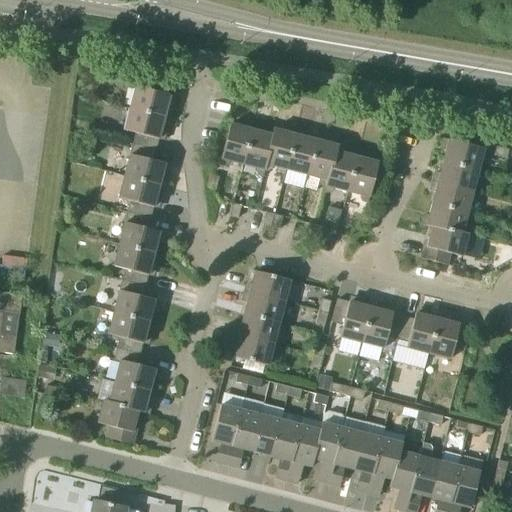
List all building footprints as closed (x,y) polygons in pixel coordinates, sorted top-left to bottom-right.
[(124,79),(124,78),(112,75),(110,83),(122,87),(124,79)] [(129,109),(164,118),(167,107),(173,108),(175,101),(172,97),(135,87),(129,109)] [(161,130),(164,118),(129,109),(123,131),(135,134),(132,144),(155,151),(158,140),(161,140),(165,138),(167,131),(161,130)] [(242,165),(251,130),(230,125),(219,165),(224,167),(228,165),(228,162),(242,165)] [(272,136),(271,136),(251,130),(242,165),(255,169),(254,171),(257,175),(262,176),(264,171),(263,171),(272,136)] [(272,167),(285,171),(295,136),(273,130),(271,136),(272,136),(263,171),(264,171),(267,172),(271,170),(272,167)] [(307,176),(316,141),(295,136),(285,171),(298,174),(297,176),(300,180),(305,182),(307,176)] [(477,171),(483,150),(442,139),(441,146),(443,150),(446,151),(442,162),(477,171)] [(338,147),(316,141),(307,176),(319,179),(318,182),(321,186),(325,187),(326,187),(335,152),(336,152),(338,147)] [(132,144),(124,177),(159,186),(162,174),(167,176),(169,169),(167,165),(153,161),(155,151),(132,144)] [(506,159),(509,150),(496,147),(494,155),(506,159)] [(356,158),(336,152),(335,152),(326,187),(325,187),(323,192),(329,194),(332,192),(333,189),(347,192),(356,158)] [(362,203),(367,204),(378,163),(356,158),(347,192),(359,196),(359,199),(362,203)] [(477,171),(442,162),(440,174),(437,173),(433,176),(431,182),(472,193),(477,171)] [(207,188),(213,190),(215,190),(219,178),(210,175),(207,188)] [(156,198),(159,186),(124,177),(118,199),(130,202),(127,212),(150,219),(153,208),(156,209),(160,206),(161,199),(156,198)] [(472,193),(431,182),(430,188),(432,192),(435,192),(432,204),(467,213),(472,193)] [(238,219),(241,207),(232,204),(229,217),(238,219)] [(432,226),(461,234),(461,233),(467,213),(432,204),(429,216),(423,214),(420,225),(432,227),(432,226)] [(147,229),(150,219),(127,212),(118,245),(153,254),(156,243),(162,244),(164,237),(162,233),(147,229)] [(271,227),(274,215),(266,213),(262,225),(271,227)] [(279,230),(282,217),(274,215),(271,227),(279,230)] [(367,229),(370,217),(365,216),(361,215),(358,227),(367,229)] [(313,238),(316,226),(308,224),(304,236),(313,238)] [(321,241),(324,228),(316,226),(313,238),(321,241)] [(420,259),(447,266),(450,254),(461,257),(467,235),(461,233),(461,234),(432,226),(432,227),(428,242),(424,241),(420,259)] [(150,266),(153,254),(118,245),(113,266),(125,269),(122,281),(145,287),(148,276),(150,277),(154,274),(156,267),(150,266)] [(284,303),(289,281),(255,272),(251,285),(249,284),(245,286),(243,292),(284,303)] [(142,297),(145,287),(122,281),(114,312),(148,321),(150,310),(157,312),(159,305),(156,301),(142,297)] [(0,353),(13,355),(16,337),(21,295),(0,292),(0,353)] [(278,324),(284,303),(243,292),(241,298),(244,302),(247,303),(243,315),(278,324)] [(361,343),(370,308),(359,305),(360,300),(353,298),(349,300),(348,303),(337,300),(331,323),(342,326),(339,337),(361,343)] [(327,314),(330,302),(322,300),(318,312),(327,314)] [(397,340),(403,317),(392,314),(393,311),(390,307),(383,306),(382,311),(370,308),(361,343),(383,349),(386,337),(397,340)] [(428,354),(437,319),(425,317),(427,311),(420,309),(416,311),(413,320),(403,317),(397,340),(408,343),(406,348),(428,354)] [(145,334),(148,321),(114,312),(108,334),(120,338),(117,349),(140,355),(143,344),(145,345),(149,342),(151,335),(145,334)] [(324,326),(327,314),(318,312),(315,324),(324,326)] [(273,345),(278,324),(243,315),(240,326),(238,326),(234,328),(232,334),(273,345)] [(464,351),(470,328),(459,325),(459,322),(457,318),(450,317),(448,322),(437,319),(428,354),(449,360),(453,348),(464,351)] [(41,346),(58,348),(60,336),(55,335),(43,334),(41,346)] [(267,367),(273,345),(232,334),(231,340),(233,344),(236,345),(232,358),(267,367)] [(313,356),(322,358),(325,345),(316,343),(313,356)] [(137,366),(140,355),(117,349),(114,361),(119,362),(114,383),(149,392),(152,380),(157,382),(159,375),(158,371),(137,366)] [(319,369),(322,358),(313,356),(310,367),(319,369)] [(37,378),(53,382),(56,369),(40,365),(37,378)] [(249,387),(251,378),(225,371),(223,379),(249,387)] [(1,394),(25,395),(26,379),(2,378),(1,394)] [(251,378),(249,387),(259,389),(262,381),(251,378)] [(114,383),(109,402),(108,403),(137,410),(137,413),(149,415),(151,408),(146,403),(149,392),(114,383)] [(353,389),(331,383),(329,391),(351,397),(353,389)] [(289,396),(291,388),(277,384),(274,393),(289,396)] [(56,398),(59,389),(46,386),(44,394),(56,398)] [(289,396),(298,399),(301,390),(291,388),(289,396)] [(353,389),(351,397),(362,400),(364,392),(353,389)] [(313,403),(325,406),(328,398),(315,394),(313,403)] [(388,412),(390,404),(377,400),(375,409),(388,412)] [(129,444),(137,413),(137,410),(108,403),(109,402),(103,401),(97,424),(108,427),(106,438),(132,445),(129,444)] [(411,409),(390,404),(388,412),(409,418),(411,409)] [(232,447),(242,411),(220,406),(211,442),(232,447)] [(411,409),(409,418),(429,423),(431,414),(418,410),(418,411),(411,409)] [(253,453),(262,417),(242,411),(232,447),(253,453)] [(330,475),(333,465),(342,429),(341,429),(344,420),(341,416),(328,412),(324,414),(322,424),(313,460),(321,462),(319,473),(330,475)] [(288,474),(289,474),(292,463),(303,419),(284,414),(282,422),(272,458),(291,463),(288,474)] [(431,414),(429,423),(440,426),(442,417),(431,414)] [(282,422),(262,417),(253,453),(272,458),(282,422)] [(303,419),(292,463),(289,474),(299,476),(302,465),(311,468),(313,460),(322,424),(303,419)] [(469,433),(471,424),(457,421),(455,430),(469,433)] [(471,424),(469,433),(479,436),(481,427),(471,424)] [(353,470),(362,435),(342,429),(333,465),(353,470)] [(511,446),(511,444),(511,432),(506,431),(503,444),(511,446)] [(370,486),(372,475),(382,440),(362,435),(353,470),(371,475),(369,486),(370,486)] [(382,440),(372,475),(370,486),(380,488),(383,478),(391,480),(392,480),(400,452),(402,445),(382,440)] [(440,462),(429,460),(431,449),(430,446),(422,444),(419,457),(420,457),(410,493),(430,498),(440,462)] [(480,467),(482,459),(446,450),(444,458),(480,467)] [(409,493),(410,493),(420,457),(419,457),(400,452),(392,480),(391,480),(389,488),(398,490),(396,501),(407,504),(409,493)] [(504,476),(507,464),(499,461),(495,474),(504,476)] [(446,511),(447,511),(450,504),(460,468),(440,462),(430,498),(449,503),(446,511)] [(460,468),(450,504),(447,511),(458,511),(460,506),(470,509),(479,473),(460,468)] [(501,488),(504,476),(495,474),(492,486),(501,488)] [(138,511),(139,511),(126,508),(92,501),(89,511),(138,511)]
